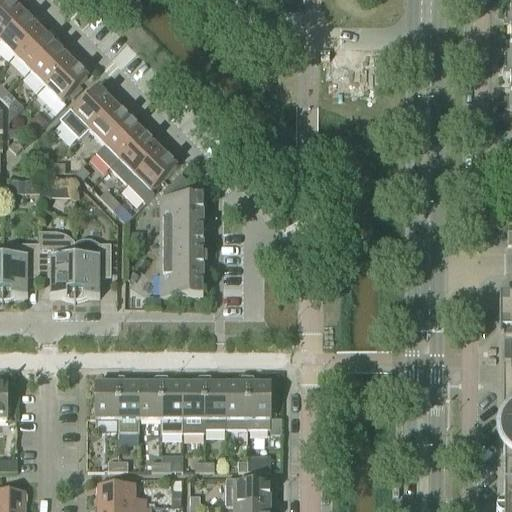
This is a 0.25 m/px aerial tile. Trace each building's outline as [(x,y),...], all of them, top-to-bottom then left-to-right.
[(5,0),(0,0),(0,13),(9,4),(5,0)] [(9,4),(0,13),(0,43),(25,19),(9,4)] [(25,19),(0,43),(0,45),(14,60),(40,35),(25,19)] [(40,35),(14,60),(30,75),(55,50),(40,35)] [(45,91),(70,65),(55,50),(30,75),(45,90),(45,91)] [(65,110),(62,106),(87,81),(70,65),(45,91),(45,90),(36,99),(56,119),(65,110)] [(511,88),(509,88),(509,102),(503,102),(503,114),(511,113),(511,88)] [(0,102),(1,103),(8,97),(1,90),(0,91),(0,102)] [(88,134),(114,109),(98,93),(89,101),(73,117),(70,113),(59,124),(79,144),(88,134)] [(8,97),(1,103),(8,110),(15,103),(8,97)] [(86,97),(70,113),(73,117),(89,101),(86,97)] [(103,149),(129,124),(114,109),(88,134),(103,149)] [(38,133),(46,125),(38,117),(30,125),(38,133)] [(110,173),(144,139),(129,124),(103,149),(95,158),(110,173)] [(144,139),(110,173),(125,188),(159,155),(144,139)] [(15,158),(22,151),(15,144),(8,151),(15,158)] [(159,155),(125,188),(144,207),(154,198),(151,195),(176,171),(159,155)] [(45,177),(54,177),(55,168),(45,168),(45,177)] [(55,168),(54,177),(64,177),(64,168),(55,168)] [(75,178),(82,184),(89,178),(82,171),(75,178)] [(197,201),(197,196),(179,179),(162,196),(162,201),(160,201),(160,302),(202,302),(202,201),(197,201)] [(10,186),(11,197),(24,197),(24,186),(10,186)] [(38,202),(70,203),(70,190),(38,190),(38,202)] [(99,201),(106,208),(112,201),(106,195),(99,201)] [(119,208),(112,201),(106,208),(112,215),(119,208)] [(129,235),(130,249),(142,248),(142,235),(129,235)] [(74,302),(74,247),(73,245),(70,242),(65,240),(60,237),(56,236),(38,236),(38,249),(38,278),(50,278),(50,302),(74,302)] [(74,247),(74,302),(98,302),(98,278),(110,278),(110,249),(97,249),(92,245),(88,244),(84,244),(79,245),(74,247)] [(38,278),(38,249),(15,249),(15,260),(2,260),(2,302),(26,302),(26,278),(38,278)] [(160,312),(160,302),(145,302),(145,312),(160,312)] [(511,511),(511,304),(499,305),(498,346),(503,346),(502,511),(511,511)] [(117,424),(117,382),(112,382),(108,385),(108,388),(94,388),(94,424),(117,424)] [(139,424),(139,388),(126,388),(126,385),(122,382),(117,382),(117,424),(117,438),(139,438),(139,424)] [(139,388),(139,424),(160,424),(160,438),(160,382),(155,382),(151,385),(151,388),(139,388)] [(182,438),(182,388),(169,388),(169,385),(166,382),(160,382),(160,438),(182,438)] [(203,434),(204,434),(203,382),(198,382),(195,385),(195,388),(182,388),(182,438),(203,438),(203,434)] [(225,434),(225,388),(212,388),(212,385),(209,382),(203,382),(204,434),(225,434)] [(247,434),(247,382),(241,382),(238,385),(238,388),(225,388),(225,434),(247,434)] [(247,382),(247,434),(269,434),(270,434),(269,424),(269,423),(269,418),(275,418),(275,400),(270,400),(270,388),(256,388),(256,385),(252,382),(247,382)] [(270,434),(269,434),(269,439),(281,439),(281,423),(269,423),(269,424),(270,434)] [(247,460),(247,476),(270,476),(270,460),(247,460)] [(0,464),(0,476),(17,476),(17,464),(0,464)] [(117,476),(117,466),(108,466),(108,476),(117,476)] [(117,466),(117,476),(127,476),(127,466),(117,466)] [(160,476),(160,467),(151,467),(151,476),(160,476)] [(160,467),(160,476),(170,476),(170,467),(160,467)] [(204,476),(204,467),(194,467),(194,476),(204,476)] [(204,467),(204,476),(213,476),(213,467),(204,467)] [(237,467),(237,476),(247,476),(247,467),(237,467)] [(225,511),(233,511),(269,511),(269,488),(256,488),(256,484),(225,484),(225,511)] [(97,489),(97,511),(145,511),(153,511),(153,503),(134,503),(134,489),(97,489)] [(182,493),(172,493),(172,509),(182,509),(182,493)] [(0,511),(24,511),(24,496),(0,495),(0,511)] [(189,511),(199,511),(199,501),(189,501),(189,511)]
